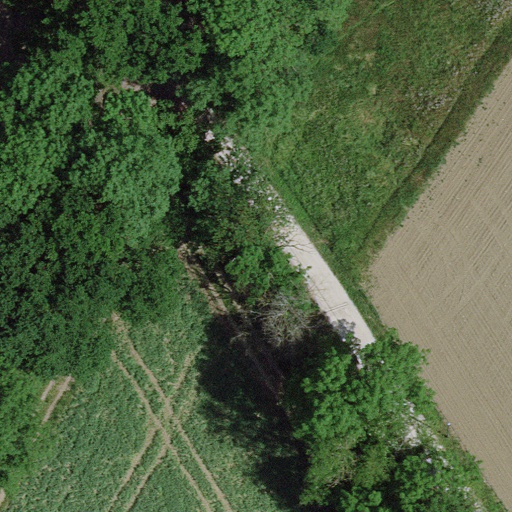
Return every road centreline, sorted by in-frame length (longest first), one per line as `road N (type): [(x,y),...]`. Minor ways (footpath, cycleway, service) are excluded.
road 1 (track): [(472,511),(198,98),(182,56)]
road 2 (track): [(182,56),(0,335)]
